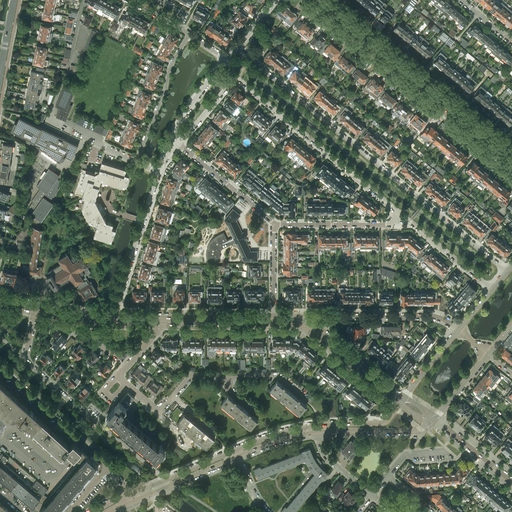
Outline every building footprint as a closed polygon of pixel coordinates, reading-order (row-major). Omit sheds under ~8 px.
[(95,0),(92,7),(98,9),(102,0),(95,0)] [(103,12),(109,1),(107,1),(106,0),(102,0),(98,9),(103,12)] [(216,2),(216,3),(213,8),(215,10),(217,7),(218,6),(217,6),(218,5),(217,4),(218,4),(221,1),(220,0),(217,0),(218,0),(216,0),(216,2)] [(377,0),(376,0),(367,0),(365,4),(367,6),(367,7),(370,9),(377,0)] [(380,12),(384,6),(386,4),(384,2),(382,4),(377,0),(370,9),(375,14),(378,10),(380,12)] [(445,1),(444,0),(437,0),(434,5),(438,9),(440,6),(445,1)] [(493,0),(487,0),(484,5),(486,6),(485,7),(487,9),(488,8),(488,9),(495,1),(493,0)] [(109,15),(115,4),(114,4),(114,3),(112,3),(109,1),(103,12),(109,15)] [(249,2),(249,1),(242,9),(243,11),(245,12),(253,19),(256,15),(255,14),(254,14),(251,11),(252,10),(250,9),(251,8),(247,4),(249,2)] [(450,5),(445,1),(440,6),(445,10),(450,5)] [(495,1),(488,9),(490,10),(490,11),(492,13),(499,5),(495,1)] [(409,3),(404,9),(410,13),(414,8),(409,3)] [(118,12),(121,8),(115,4),(109,15),(113,17),(117,19),(120,13),(118,12)] [(57,8),(45,5),(43,11),(56,14),(57,8)] [(454,8),(450,5),(445,10),(450,14),(454,8)] [(499,5),(492,13),(494,15),(495,14),(497,16),(503,8),(499,5)] [(197,20),(202,10),(203,10),(203,9),(197,6),(196,8),(196,9),(192,17),(197,20)] [(279,9),(276,13),(284,19),(291,11),(289,9),(289,8),(287,7),(286,7),(286,6),(282,11),(279,9)] [(388,20),(393,14),(384,6),(380,12),(382,14),(379,17),(384,22),(387,19),(388,20)] [(203,23),(209,11),(204,8),(203,9),(203,10),(202,10),(197,20),(203,23)] [(459,12),(454,8),(450,14),(454,18),(459,12)] [(503,8),(497,16),(497,17),(499,18),(500,18),(501,20),(508,12),(503,8)] [(56,14),(43,11),(42,17),(56,20),(58,14),(56,14)] [(123,23),(126,25),(132,14),(127,11),(122,20),(124,21),(123,23)] [(246,17),(244,14),(245,12),(243,11),(242,13),(239,11),(235,16),(243,22),(246,19),(245,18),(246,17)] [(291,11),(284,19),(291,25),(297,17),(295,16),(296,15),(295,15),(295,13),(294,12),(293,12),(291,11)] [(464,16),(459,12),(454,18),(459,22),(464,16)] [(511,15),(508,12),(501,20),(502,20),(502,21),(503,22),(504,22),(506,23),(511,16),(511,15)] [(133,14),(132,14),(126,25),(130,27),(131,25),(133,26),(138,17),(135,16),(135,15),(134,14),(133,14)] [(243,22),(235,16),(233,18),(230,16),(227,20),(235,27),(236,25),(238,26),(240,25),(241,26),(243,22)] [(464,26),(468,20),(464,16),(459,22),(457,25),(461,29),(464,26)] [(140,18),(138,17),(133,26),(135,27),(134,29),(138,31),(143,20),(143,19),(141,18),(140,18)] [(146,29),(149,23),(143,20),(138,31),(141,33),(145,34),(147,30),(146,29)] [(302,34),(303,33),(309,25),(306,23),(305,21),(304,22),(303,21),(302,23),(299,20),(294,25),(297,28),(296,29),(302,34)] [(209,35),(215,26),(216,25),(211,21),(209,25),(208,25),(206,29),(205,31),(207,32),(206,33),(209,35)] [(398,22),(393,29),(398,33),(404,27),(398,22)] [(39,26),(39,29),(52,32),(53,26),(41,24),(41,26),(39,26)] [(311,28),(309,25),(303,33),(305,34),(304,36),(307,39),(314,30),(313,29),(314,29),(312,27),(311,28)] [(474,34),(479,29),(474,25),(471,28),(470,27),(467,31),(473,36),(474,34)] [(215,26),(209,35),(213,37),(213,36),(215,37),(220,29),(215,26)] [(404,27),(398,33),(403,37),(408,30),(404,27)] [(407,41),(414,33),(414,32),(410,28),(408,30),(403,37),(407,41)] [(52,32),(39,29),(38,33),(39,34),(38,38),(41,39),(41,40),(43,40),(44,40),(44,39),(50,41),(52,32)] [(220,29),(215,37),(217,39),(216,39),(219,42),(225,33),(220,29)] [(483,32),(479,29),(474,34),(479,38),(483,32)] [(483,42),(488,36),(483,32),(479,38),(477,40),(482,44),(483,42)] [(170,33),(167,39),(174,44),(175,44),(177,40),(176,40),(178,38),(175,37),(176,36),(172,34),(172,35),(170,33)] [(225,33),(219,42),(223,44),(223,43),(225,44),(226,43),(229,39),(230,36),(225,33)] [(412,45),(417,38),(418,37),(414,33),(407,41),(412,45)] [(322,37),(320,35),(317,39),(314,37),(310,43),(314,47),(315,45),(318,48),(325,39),(324,39),(324,38),(323,37),(322,37)] [(493,40),(488,36),(483,42),(488,46),(493,40)] [(173,46),(174,44),(167,39),(164,37),(161,43),(164,44),(172,49),(173,47),(173,46)] [(417,38),(412,45),(416,48),(422,42),(417,38)] [(491,51),(497,44),(493,40),(488,46),(487,47),(491,51)] [(422,42),(416,48),(421,52),(427,46),(422,42)] [(324,51),(329,55),(335,47),(333,45),(331,44),(330,43),(326,48),(324,46),(319,52),(321,54),(324,51)] [(172,49),(164,44),(160,49),(168,54),(169,52),(171,51),(172,49)] [(432,48),(431,50),(428,47),(430,46),(428,44),(427,46),(421,52),(428,58),(435,50),(432,48)] [(495,56),(502,48),(497,44),(491,51),(491,52),(495,56)] [(338,54),(340,51),(339,51),(339,50),(338,49),(337,49),(335,47),(329,55),(334,59),(338,54)] [(167,58),(169,54),(168,54),(160,49),(158,48),(155,54),(157,55),(165,59),(166,58),(167,58)] [(506,52),(502,48),(495,56),(500,60),(506,52)] [(266,55),(264,57),(266,59),(269,62),(270,61),(275,54),(270,50),(268,52),(265,55),(266,55)] [(45,53),(35,51),(34,57),(44,59),(45,59),(46,53),(45,53)] [(438,67),(444,60),(446,57),(440,52),(434,59),(435,60),(433,62),(438,67)] [(511,56),(506,52),(500,60),(504,63),(506,61),(511,56)] [(275,54),(270,61),(271,63),(272,64),(274,66),(281,56),(277,53),(275,54)] [(281,56),(274,66),(276,67),(277,67),(279,69),(287,59),(282,55),(281,56)] [(341,64),(343,66),(348,61),(346,59),(345,58),(344,57),(343,57),(343,56),(342,57),(338,62),(337,64),(340,66),(341,64)] [(279,69),(278,70),(281,72),(282,72),(284,73),(286,75),(294,65),(287,59),(279,69)] [(444,60),(438,67),(444,71),(449,64),(444,60)] [(161,67),(162,65),(160,64),(160,63),(154,61),(154,62),(151,61),(149,67),(151,68),(160,71),(161,72),(162,68),(161,67)] [(350,72),(355,67),(353,65),(352,64),(351,63),(350,63),(348,61),(343,66),(342,68),(347,72),(348,71),(350,72)] [(449,75),(454,68),(455,67),(453,65),(452,66),(449,64),(444,71),(449,75)] [(292,82),(294,81),(300,73),(296,70),(297,68),(294,66),(287,75),(289,77),(291,79),(291,80),(292,82)] [(358,78),(362,73),(360,71),(360,70),(358,69),(357,68),(357,69),(355,67),(350,72),(352,74),(351,75),(354,78),(355,76),(358,78)] [(160,71),(151,68),(149,73),(158,77),(159,75),(159,74),(160,71)] [(454,68),(449,75),(454,79),(459,73),(454,68)] [(300,73),(294,81),(295,83),(298,86),(305,77),(307,75),(302,71),(300,73)] [(158,77),(149,73),(147,79),(155,82),(156,80),(157,80),(158,77)] [(364,74),(362,73),(358,78),(360,80),(358,81),(361,84),(367,77),(367,76),(367,75),(365,74),(364,74)] [(459,73),(454,79),(459,83),(464,77),(459,73)] [(40,78),(30,76),(29,82),(41,85),(41,82),(39,82),(40,78)] [(305,77),(298,86),(301,89),(301,88),(303,89),(310,81),(305,77)] [(464,77),(459,83),(464,87),(469,81),(464,77)] [(155,87),(156,83),(155,82),(147,79),(145,78),(143,84),(145,85),(153,88),(154,86),(155,87)] [(371,92),(372,90),(378,83),(375,81),(375,80),(374,79),(373,79),(373,78),(370,82),(368,80),(363,85),(366,87),(367,86),(370,89),(369,90),(371,92)] [(471,78),(469,81),(474,85),(471,89),(472,90),(478,83),(471,78)] [(314,91),(319,84),(318,83),(317,82),(316,82),(315,82),(314,82),(314,83),(313,83),(310,81),(303,89),(303,90),(305,92),(306,92),(308,93),(310,91),(312,89),(314,91)] [(471,89),(474,85),(469,81),(464,87),(469,92),(471,89)] [(379,96),(384,90),(382,89),(382,88),(383,87),(382,86),(381,84),(380,85),(378,83),(372,90),(379,96)] [(63,86),(55,106),(60,107),(56,117),(65,121),(72,105),(69,104),(75,90),(72,89),(73,87),(69,85),(68,87),(63,86)] [(485,94),(487,91),(481,85),(478,88),(479,90),(474,96),(479,100),(485,94)] [(38,90),(28,88),(26,94),(39,97),(39,94),(37,94),(38,90)] [(150,96),(151,94),(148,93),(149,92),(145,91),(145,92),(142,91),(140,90),(137,96),(148,100),(149,101),(151,97),(150,96)] [(317,102),(319,102),(325,94),(320,90),(315,96),(316,97),(315,99),(316,100),(316,101),(317,102)] [(383,105),(391,96),(388,94),(387,92),(386,92),(384,90),(379,96),(381,98),(380,99),(382,101),(381,103),(383,105)] [(242,102),(245,98),(242,96),(242,95),(238,92),(238,93),(236,91),(231,97),(241,105),(242,105),(243,103),(243,102),(242,102)] [(484,105),(490,98),(491,96),(492,94),(487,91),(485,94),(479,100),(484,105)] [(325,94),(319,102),(320,104),(323,107),(330,98),(325,94)] [(147,103),(148,100),(137,96),(135,101),(147,106),(148,104),(147,103)] [(393,98),(392,98),(391,96),(383,105),(386,107),(387,105),(390,108),(391,106),(393,108),(397,102),(395,101),(396,100),(395,100),(395,99),(394,98),(393,98)] [(330,98),(323,107),(326,109),(328,110),(335,102),(336,101),(335,100),(334,101),(330,98)] [(490,98),(484,105),(489,109),(495,102),(490,98)] [(35,102),(25,100),(24,106),(36,108),(37,106),(35,105),(35,102)] [(146,108),(147,106),(135,101),(133,107),(144,111),(145,109),(146,108)] [(236,108),(228,101),(226,103),(225,103),(224,104),(224,105),(224,106),(232,112),(232,113),(234,115),(239,109),(237,107),(236,108)] [(337,115),(344,107),(336,101),(335,102),(328,110),(328,111),(329,112),(331,112),(332,113),(334,111),(335,113),(337,115)] [(405,108),(403,106),(402,105),(401,104),(400,104),(399,104),(397,102),(393,108),(395,109),(394,111),(397,113),(398,112),(400,114),(405,108)] [(495,102),(489,109),(494,113),(499,106),(495,102)] [(499,117),(504,110),(506,108),(501,104),(499,106),(494,113),(499,117)] [(342,122),(349,114),(351,112),(345,106),(337,116),(340,118),(339,119),(341,120),(341,121),(342,122)] [(143,116),(145,112),(144,111),(133,107),(131,113),(136,115),(135,116),(139,117),(139,116),(141,117),(142,115),(143,116)] [(407,110),(405,108),(400,114),(399,115),(404,119),(402,122),(404,124),(407,121),(412,114),(409,112),(409,111),(408,110),(407,110)] [(254,123),(255,122),(262,114),(260,112),(260,111),(258,109),(257,110),(255,112),(252,110),(249,115),(244,120),(246,121),(247,121),(247,122),(248,122),(249,121),(250,121),(250,120),(254,123)] [(229,116),(221,110),(217,114),(227,122),(230,118),(231,118),(233,116),(230,114),(229,116)] [(504,110),(499,117),(504,121),(510,115),(504,110)] [(413,113),(412,114),(407,121),(409,122),(409,121),(412,124),(410,126),(413,128),(414,125),(421,118),(418,116),(417,114),(416,115),(415,114),(414,115),(413,113)] [(217,114),(213,119),(222,127),(227,122),(217,114)] [(264,115),(262,114),(255,122),(260,126),(267,117),(264,115)] [(347,127),(354,118),(349,114),(342,122),(343,122),(345,124),(344,125),(347,127)] [(67,140),(19,117),(16,125),(14,124),(12,130),(25,137),(25,138),(42,151),(43,151),(45,152),(45,153),(48,154),(48,155),(51,156),(51,157),(54,158),(53,159),(54,160),(54,159),(57,160),(56,161),(57,162),(57,161),(60,163),(62,158),(64,158),(65,156),(71,159),(78,145),(70,142),(69,141),(68,142),(67,141),(67,140)] [(267,117),(260,126),(265,130),(267,127),(267,128),(269,125),(269,124),(271,122),(269,120),(269,119),(267,117)] [(354,118),(347,127),(350,129),(351,129),(352,130),(358,122),(354,118)] [(423,120),(421,118),(414,125),(419,130),(420,129),(422,131),(425,127),(423,125),(425,122),(425,121),(423,120)] [(126,126),(137,130),(138,130),(139,126),(138,126),(139,123),(137,123),(137,122),(133,120),(133,121),(131,120),(130,123),(128,122),(126,126)] [(366,128),(358,122),(352,130),(353,130),(353,131),(354,132),(355,132),(356,133),(357,132),(361,135),(366,128)] [(209,123),(205,128),(214,135),(214,136),(218,131),(218,130),(217,130),(217,129),(216,129),(212,126),(212,125),(210,124),(209,123)] [(137,130),(126,126),(126,125),(124,131),(135,135),(136,133),(136,132),(137,130)] [(272,139),(280,129),(278,127),(279,127),(276,125),(276,126),(276,125),(269,133),(267,136),(271,140),(272,139)] [(424,134),(429,138),(436,130),(431,126),(426,131),(424,134)] [(203,131),(201,133),(211,141),(213,139),(212,138),(214,135),(205,128),(204,128),(203,130),(203,131)] [(282,131),(280,129),(272,139),(274,140),(273,141),(277,145),(283,138),(282,137),(285,133),(285,132),(283,130),(282,131)] [(366,142),(367,142),(373,134),(367,129),(362,134),(365,137),(363,139),(365,140),(365,141),(366,142)] [(438,132),(436,130),(429,138),(433,142),(440,134),(438,133),(438,132)] [(135,135),(124,131),(123,131),(121,136),(122,137),(132,141),(133,138),(134,138),(135,135)] [(198,137),(197,138),(204,143),(207,146),(211,141),(201,133),(200,135),(199,135),(197,136),(198,137)] [(373,134),(367,142),(369,144),(368,144),(371,147),(378,138),(373,134)] [(441,135),(440,134),(433,142),(438,146),(445,137),(442,135),(441,135)] [(132,141),(122,137),(121,140),(122,141),(121,144),(124,144),(124,145),(127,147),(127,146),(130,147),(131,145),(132,145),(133,141),(132,141)] [(447,139),(445,137),(438,146),(442,150),(449,142),(447,140),(447,139)] [(200,148),(204,143),(197,138),(193,142),(194,142),(194,144),(195,145),(196,145),(200,148)] [(289,151),(290,150),(296,142),(294,141),(294,140),(293,138),(292,139),(291,138),(291,139),(290,139),(288,142),(285,140),(280,147),(283,149),(285,147),(289,151)] [(378,138),(371,147),(374,149),(375,148),(376,150),(383,142),(378,138)] [(391,145),(385,140),(383,142),(376,150),(376,151),(378,152),(379,152),(380,153),(382,151),(385,153),(391,145)] [(294,154),(301,146),(299,145),(299,144),(297,142),(297,143),(296,142),(290,150),(289,151),(288,153),(293,157),(294,154)] [(451,143),(449,142),(442,150),(447,153),(454,145),(451,143)] [(454,145),(447,153),(452,157),(458,149),(456,148),(456,147),(454,145)] [(301,146),(294,154),(299,158),(306,150),(304,149),(304,148),(302,146),(301,146)] [(460,151),(458,149),(452,157),(456,161),(463,153),(460,150),(460,151)] [(259,153),(267,159),(269,156),(261,150),(259,153)] [(302,164),(304,162),(311,154),(310,154),(308,152),(307,150),(306,150),(299,158),(297,161),(302,164)] [(390,162),(391,162),(397,154),(392,150),(387,155),(388,156),(387,158),(388,160),(388,161),(390,162)] [(220,164),(226,156),(222,152),(219,156),(218,155),(217,157),(218,157),(215,160),(218,162),(217,162),(220,164)] [(317,161),(315,160),(313,159),(315,157),(314,156),(315,155),(313,154),(312,154),(311,153),(311,154),(304,162),(307,164),(305,166),(310,170),(317,161)] [(463,153),(456,161),(461,165),(463,162),(468,156),(463,153)] [(397,154),(391,162),(391,163),(392,164),(393,164),(395,165),(397,163),(398,164),(402,159),(402,158),(397,154)] [(226,156),(220,164),(222,166),(224,168),(225,168),(231,160),(226,156)] [(183,170),(189,164),(181,158),(179,161),(179,160),(176,164),(183,170)] [(405,174),(411,166),(413,164),(406,158),(401,165),(402,167),(403,168),(401,170),(403,172),(403,173),(404,174),(405,174)] [(231,160),(225,168),(225,169),(227,170),(228,170),(230,172),(236,164),(231,160)] [(466,170),(471,173),(478,165),(474,161),(471,165),(470,165),(466,170)] [(9,164),(0,162),(0,169),(8,170),(9,164)] [(102,162),(99,169),(96,168),(95,170),(94,170),(93,172),(82,169),(75,194),(85,197),(82,208),(89,222),(95,223),(96,223),(97,226),(96,226),(94,235),(111,241),(114,233),(112,233),(113,231),(115,232),(116,229),(112,228),(113,223),(106,221),(103,215),(105,214),(100,204),(97,203),(95,199),(101,179),(109,182),(110,182),(110,184),(126,189),(129,180),(126,179),(126,177),(128,178),(129,175),(125,174),(126,169),(102,162)] [(183,170),(176,164),(174,166),(173,166),(172,168),(172,169),(182,178),(186,172),(183,170)] [(236,164),(230,172),(229,172),(232,174),(235,176),(237,173),(238,172),(239,171),(239,172),(241,170),(240,169),(241,168),(236,164)] [(321,177),(329,168),(326,166),(325,166),(323,165),(319,170),(316,168),(312,174),(314,176),(316,174),(318,175),(319,175),(321,177)] [(481,167),(478,165),(471,173),(476,177),(482,169),(481,168),(481,167)] [(411,166),(405,174),(407,175),(406,176),(409,178),(416,170),(411,166)] [(41,221),(48,211),(53,204),(50,201),(59,188),(57,188),(61,182),(57,179),(59,175),(49,168),(37,185),(40,188),(31,201),(33,201),(29,207),(33,210),(31,214),(41,221)] [(329,168),(321,177),(324,179),(323,180),(325,182),(333,173),(331,172),(332,170),(329,168)] [(484,171),(482,169),(476,177),(480,181),(487,173),(485,171),(484,171)] [(416,170),(409,178),(412,181),(413,180),(414,181),(420,173),(416,170)] [(244,184),(246,186),(254,177),(251,175),(253,173),(251,172),(242,181),(244,183),(244,184)] [(334,174),(333,173),(325,182),(327,183),(328,182),(331,185),(338,176),(335,173),(334,174)] [(420,173),(414,181),(414,182),(416,183),(417,183),(418,185),(420,182),(421,183),(425,179),(423,177),(423,176),(420,173)] [(487,173),(480,181),(485,185),(491,177),(490,176),(490,175),(487,173)] [(179,188),(181,180),(173,175),(172,179),(171,179),(171,178),(169,178),(168,178),(166,184),(174,187),(179,188)] [(252,189),(259,180),(260,179),(256,175),(254,177),(246,186),(249,189),(250,188),(252,189)] [(453,175),(448,180),(454,184),(458,179),(453,175)] [(338,176),(331,185),(333,187),(333,188),(335,189),(342,180),(341,179),(341,178),(338,176)] [(493,179),(491,177),(485,185),(489,189),(496,180),(494,178),(493,179)] [(203,190),(209,181),(208,180),(208,179),(206,178),(205,178),(200,183),(198,181),(194,185),(197,188),(198,186),(203,190)] [(256,194),(263,185),(265,182),(261,179),(260,179),(259,180),(252,189),(254,191),(253,192),(256,194)] [(343,181),(342,180),(335,189),(337,191),(337,190),(340,192),(347,183),(345,181),(343,181)] [(499,182),(496,180),(489,189),(494,193),(501,185),(499,183),(499,182)] [(211,183),(209,181),(203,190),(207,194),(214,185),(214,184),(212,183),(211,183)] [(428,193),(429,193),(435,186),(432,183),(432,184),(430,182),(426,187),(427,188),(425,190),(426,191),(427,192),(428,193)] [(350,186),(347,183),(340,192),(343,195),(346,192),(350,196),(355,190),(352,187),(351,188),(350,187),(350,186)] [(173,190),(174,187),(166,184),(165,185),(164,187),(165,188),(164,190),(174,193),(175,191),(173,190)] [(212,197),(219,189),(217,188),(217,187),(215,185),(214,186),(214,185),(207,194),(206,196),(210,199),(212,197)] [(263,185),(256,194),(259,196),(261,197),(269,188),(266,186),(266,187),(263,185)] [(503,186),(501,185),(494,193),(499,196),(506,188),(503,186)] [(435,186),(429,193),(431,195),(430,196),(433,198),(440,190),(435,186)] [(269,188),(261,197),(263,198),(262,199),(265,202),(273,193),(273,192),(269,188)] [(506,188),(499,196),(503,200),(502,202),(505,204),(509,199),(506,197),(508,196),(508,195),(510,192),(506,188)] [(0,198),(5,201),(8,193),(0,189),(0,198)] [(221,191),(219,189),(212,197),(217,201),(223,193),(223,192),(221,190),(221,191)] [(176,194),(174,193),(164,190),(163,192),(162,193),(162,195),(162,196),(173,199),(174,199),(176,194)] [(440,190),(433,198),(436,200),(438,201),(445,193),(440,190)] [(224,193),(223,193),(217,201),(221,205),(228,197),(226,195),(226,194),(225,193),(224,193)] [(273,193),(265,202),(268,204),(269,203),(270,205),(278,196),(276,194),(275,195),(273,193)] [(445,193),(438,201),(438,202),(440,203),(442,204),(444,202),(445,203),(449,198),(447,196),(445,193)] [(359,207),(366,198),(364,196),(363,196),(361,195),(359,197),(357,196),(352,203),(354,204),(355,203),(359,207)] [(171,205),(173,199),(162,196),(160,202),(161,202),(161,203),(163,203),(164,203),(171,205)] [(278,196),(270,205),(272,206),(271,207),(274,209),(278,204),(281,200),(279,198),(280,197),(278,196)] [(230,198),(228,197),(221,205),(219,207),(226,213),(234,204),(231,202),(233,201),(232,200),(232,199),(231,198),(230,198)] [(369,200),(366,198),(359,207),(364,211),(371,203),(369,201),(369,200)] [(278,204),(274,209),(277,212),(278,211),(279,212),(279,213),(280,214),(283,214),(283,213),(283,205),(284,202),(281,200),(278,204)] [(452,213),(459,205),(454,201),(453,202),(449,206),(450,207),(448,210),(450,211),(450,212),(451,213),(452,213)] [(14,214),(20,206),(15,202),(11,207),(10,207),(8,210),(14,214)] [(191,206),(199,213),(201,211),(191,203),(191,206)] [(371,203),(364,211),(369,215),(371,212),(372,213),(374,214),(376,212),(377,212),(378,212),(378,211),(379,210),(379,209),(378,209),(379,208),(372,203),(371,203)] [(459,205),(452,213),(453,213),(453,214),(454,215),(455,215),(456,216),(458,214),(459,215),(463,210),(464,209),(459,205)] [(158,211),(157,212),(156,215),(155,216),(155,217),(155,218),(155,219),(168,223),(171,211),(168,210),(162,208),(159,207),(158,209),(157,209),(157,210),(158,211)] [(242,232),(241,232),(236,220),(240,215),(233,209),(224,219),(233,237),(227,240),(223,232),(218,235),(214,237),(211,240),(209,243),(207,247),(206,251),(206,255),(206,259),(214,257),(215,259),(220,257),(220,255),(220,254),(220,253),(220,251),(221,250),(221,249),(222,248),(224,248),(235,242),(244,260),(257,260),(257,251),(250,251),(244,238),(246,238),(243,232),(242,232)] [(466,225),(467,225),(475,215),(471,211),(470,212),(468,210),(462,217),(464,218),(464,219),(465,219),(463,222),(464,223),(464,224),(466,225)] [(499,223),(503,218),(498,214),(494,219),(499,223)] [(475,215),(467,225),(468,226),(468,227),(471,229),(480,219),(475,215)] [(30,220),(31,219),(30,220),(17,234),(16,238),(26,240),(30,220)] [(480,219),(471,229),(474,232),(474,231),(476,233),(484,223),(480,219)] [(484,223),(476,233),(478,235),(480,236),(482,234),(483,234),(484,236),(490,229),(487,226),(487,225),(484,223)] [(154,226),(153,226),(152,230),(165,234),(167,228),(155,224),(154,226)] [(36,266),(42,230),(42,229),(32,228),(26,264),(23,263),(21,272),(29,273),(32,273),(32,274),(40,275),(41,266),(36,266)] [(165,234),(152,230),(150,234),(152,234),(151,236),(158,239),(158,240),(163,241),(165,234)] [(304,233),(301,233),(301,234),(297,234),(297,238),(298,238),(298,241),(301,241),(301,244),(307,244),(307,240),(309,240),(309,234),(304,234),(304,233)] [(490,245),(491,245),(497,237),(492,233),(491,234),(487,238),(489,239),(487,241),(488,243),(488,244),(490,245)] [(315,248),(315,254),(318,254),(318,248),(324,248),(324,235),(324,234),(318,234),(318,242),(315,242),(315,248)] [(360,245),(360,234),(356,234),(356,235),(354,235),(354,243),(351,243),(351,261),(355,261),(355,259),(355,252),(354,252),(354,249),(357,247),(360,247),(360,245)] [(377,238),(377,236),(377,235),(375,235),(375,234),(371,234),(371,249),(375,249),(375,250),(380,250),(380,238),(377,238)] [(392,234),(388,234),(388,235),(386,235),(386,239),(383,239),(383,246),(386,246),(392,246),(392,234)] [(410,235),(404,235),(404,244),(408,244),(409,244),(414,239),(411,236),(410,235)] [(497,237),(491,245),(492,246),(492,247),(495,249),(502,241),(497,237)] [(17,239),(17,243),(20,244),(19,250),(23,251),(25,241),(17,239)] [(414,239),(409,244),(407,247),(412,251),(419,242),(416,240),(414,239)] [(149,243),(148,243),(147,247),(157,250),(159,244),(149,241),(149,243)] [(502,241),(495,249),(498,252),(498,251),(500,252),(506,245),(502,241)] [(421,249),(423,247),(421,245),(422,245),(419,242),(412,251),(410,252),(415,256),(418,259),(424,252),(421,249)] [(506,245),(500,252),(500,253),(501,254),(502,254),(504,256),(506,253),(507,254),(511,250),(511,249),(506,245)] [(158,257),(160,251),(157,250),(147,247),(145,253),(158,257)] [(187,263),(187,255),(184,255),(184,249),(178,249),(178,255),(177,255),(177,263),(187,263)] [(156,264),(158,257),(145,253),(143,257),(145,257),(144,259),(147,260),(147,262),(152,263),(156,264)] [(431,253),(430,254),(429,255),(428,254),(423,259),(424,259),(423,260),(428,264),(434,256),(434,255),(433,254),(432,254),(431,253)] [(80,275),(82,268),(86,266),(84,263),(85,262),(84,261),(83,261),(81,257),(79,258),(78,258),(78,257),(77,257),(78,259),(76,260),(74,256),(70,258),(67,254),(58,259),(61,263),(59,270),(55,273),(56,275),(56,276),(58,280),(59,280),(60,282),(65,279),(72,281),(74,285),(83,280),(83,279),(80,275)] [(431,270),(440,259),(437,256),(436,257),(434,256),(428,264),(426,266),(431,270)] [(436,274),(444,264),(442,262),(443,262),(440,259),(431,270),(436,274)] [(49,274),(46,276),(54,288),(57,287),(59,290),(59,289),(72,281),(65,279),(60,282),(59,280),(58,280),(56,276),(56,275),(55,273),(59,270),(61,263),(48,271),(47,271),(49,274)] [(142,266),(141,266),(140,270),(150,273),(151,269),(154,270),(155,267),(146,264),(146,265),(142,264),(142,266)] [(447,270),(446,269),(448,267),(446,266),(446,265),(445,264),(444,264),(436,274),(441,278),(442,276),(443,275),(447,270)] [(95,289),(91,281),(89,282),(85,275),(86,274),(88,273),(90,271),(86,266),(82,268),(80,275),(83,279),(85,278),(86,280),(78,285),(79,286),(77,287),(78,289),(77,290),(79,292),(78,292),(80,294),(81,296),(81,297),(83,300),(84,301),(85,300),(85,301),(88,299),(92,296),(92,297),(98,293),(95,289)] [(0,282),(5,283),(8,269),(3,268),(2,274),(1,278),(0,282)] [(13,270),(8,269),(5,283),(10,284),(13,270)] [(19,272),(13,270),(10,284),(15,285),(16,282),(17,282),(18,278),(17,278),(19,272)] [(150,273),(140,270),(138,274),(139,274),(139,276),(142,277),(145,278),(148,279),(150,273)] [(454,272),(450,276),(445,283),(450,287),(455,280),(459,284),(463,279),(459,276),(458,275),(457,273),(456,274),(454,272)] [(476,290),(470,285),(467,283),(463,288),(464,289),(473,296),(475,293),(475,292),(476,290)] [(184,299),(184,289),(181,289),(182,287),(178,287),(178,285),(174,285),(173,286),(173,289),(174,290),(175,290),(175,295),(174,295),(173,296),(173,299),(174,300),(175,300),(175,301),(176,301),(177,301),(177,302),(178,302),(179,302),(179,301),(180,301),(181,301),(181,300),(182,300),(183,300),(184,300),(184,299)] [(239,301),(239,294),(241,294),(241,287),(236,287),(236,290),(233,290),(233,302),(237,302),(237,301),(239,301)] [(299,290),(292,290),(292,301),(295,301),(295,302),(298,302),(298,301),(300,301),(300,297),(301,297),(301,293),(303,293),(303,288),(299,288),(299,290)] [(330,288),(330,291),(327,291),(327,302),(329,302),(330,302),(333,302),(333,299),(333,293),(335,293),(335,288),(330,288)] [(244,298),(244,301),(247,301),(248,302),(249,302),(250,301),(251,301),(251,290),(245,290),(245,289),(243,289),(243,294),(244,294),(244,298)] [(473,296),(464,289),(460,293),(468,300),(470,298),(471,298),(473,296)] [(133,290),(133,291),(133,296),(131,296),(131,298),(131,300),(133,300),(133,302),(137,302),(137,300),(139,300),(140,291),(133,290)] [(283,290),(283,296),(285,296),(285,301),(286,301),(286,302),(289,302),(289,301),(292,301),(292,290),(283,290)] [(164,291),(158,291),(157,300),(159,300),(159,302),(164,302),(164,301),(166,301),(167,291),(164,291)] [(265,291),(257,291),(257,301),(257,302),(260,302),(260,301),(263,301),(263,298),(264,298),(264,294),(265,294),(265,291)] [(433,304),(433,298),(434,298),(434,304),(437,304),(437,298),(437,292),(430,292),(430,293),(426,293),(426,304),(430,304),(433,304)] [(468,300),(460,293),(456,298),(465,305),(467,303),(467,302),(468,300)] [(465,305),(456,298),(452,302),(461,309),(462,307),(463,307),(465,305)] [(461,309),(452,302),(451,301),(447,306),(457,314),(461,309)] [(365,334),(365,326),(353,326),(353,327),(352,327),(351,327),(350,327),(350,328),(349,328),(349,329),(348,330),(348,331),(348,332),(349,332),(349,333),(350,334),(360,343),(363,339),(361,337),(360,336),(361,334),(365,334)] [(392,335),(392,333),(392,326),(384,326),(380,326),(380,335),(384,335),(392,335)] [(426,333),(422,338),(430,345),(431,344),(433,342),(434,340),(426,333)] [(67,339),(61,334),(57,339),(56,339),(53,342),(54,343),(52,345),(58,349),(67,339)] [(250,337),(246,337),(246,338),(244,338),(244,341),(243,341),(243,345),(242,345),(241,353),(247,353),(247,349),(250,349),(250,337)] [(264,345),(264,341),(263,341),(263,339),(260,339),(260,337),(257,338),(257,339),(256,339),(257,351),(265,351),(265,345),(264,345)] [(170,338),(166,338),(166,340),(163,340),(163,342),(161,342),(161,347),(163,349),(170,349),(170,338)] [(216,351),(216,338),(210,338),(210,339),(208,339),(208,343),(210,343),(210,346),(207,346),(207,353),(208,353),(208,354),(213,354),(214,353),(214,351),(216,351)] [(236,338),(229,338),(229,351),(232,351),(232,349),(236,349),(236,343),(237,343),(237,339),(236,339),(236,338)] [(279,349),(279,338),(278,338),(276,338),(275,338),(275,339),(273,339),(273,346),(269,345),(269,349),(271,349),(271,352),(276,352),(276,351),(279,351),(279,349)] [(288,338),(287,338),(286,338),(286,339),(285,339),(285,349),(289,349),(293,350),(297,341),(292,341),(292,339),(289,339),(289,338),(288,338)] [(430,345),(422,338),(418,342),(426,349),(428,347),(429,347),(430,346),(430,345)] [(370,346),(369,348),(370,349),(369,350),(369,352),(370,352),(371,352),(374,354),(380,347),(372,340),(368,344),(370,346)] [(300,344),(299,343),(297,341),(293,350),(297,352),(300,355),(307,347),(307,346),(307,345),(305,344),(304,344),(302,342),(300,344)] [(511,352),(511,345),(506,341),(498,351),(502,354),(506,349),(509,351),(510,350),(511,352)] [(426,349),(418,342),(414,347),(422,354),(423,354),(425,352),(425,351),(426,349)] [(75,347),(72,350),(76,353),(75,353),(78,356),(74,360),(76,363),(83,355),(80,353),(84,349),(82,348),(83,347),(80,344),(76,348),(75,347)] [(380,347),(374,354),(374,355),(376,357),(377,357),(379,358),(385,350),(381,346),(380,347)] [(309,348),(307,347),(300,355),(305,359),(312,351),(312,349),(310,348),(309,348)] [(422,354),(414,347),(410,352),(418,359),(420,357),(421,357),(422,355),(422,354)] [(506,349),(502,354),(507,359),(511,353),(511,352),(510,350),(509,351),(506,349)] [(162,355),(157,350),(156,351),(155,351),(154,350),(153,352),(150,355),(158,363),(161,359),(160,358),(162,355)] [(385,350),(379,358),(381,360),(380,361),(383,363),(383,362),(384,363),(391,354),(385,350)] [(312,360),(317,355),(315,353),(315,352),(313,351),(312,351),(305,359),(303,361),(311,368),(315,363),(313,361),(312,360)] [(99,357),(94,352),(91,356),(90,355),(85,360),(91,366),(96,361),(95,361),(99,357)] [(122,360),(128,354),(126,352),(123,355),(122,354),(120,356),(117,353),(116,355),(122,360)] [(41,361),(42,362),(45,364),(47,361),(49,363),(52,360),(46,355),(45,357),(42,354),(39,358),(42,360),(41,361)] [(406,356),(402,361),(410,368),(412,366),(412,367),(415,363),(406,356)] [(410,368),(402,361),(398,366),(406,373),(407,371),(408,372),(411,368),(410,368)] [(108,362),(106,364),(103,368),(102,367),(99,370),(102,373),(104,376),(110,369),(109,368),(111,365),(108,362)] [(323,375),(331,367),(330,366),(330,365),(329,364),(328,364),(326,362),(321,368),(319,366),(315,371),(319,375),(321,373),(323,375)] [(137,379),(144,372),(146,370),(140,364),(139,366),(131,375),(133,377),(134,376),(137,379)] [(53,372),(55,374),(58,377),(65,369),(60,365),(58,367),(55,370),(53,372)] [(396,365),(392,369),(394,371),(394,372),(399,376),(399,375),(402,378),(402,377),(403,378),(406,375),(405,374),(406,373),(398,366),(397,366),(396,365)] [(334,368),(332,367),(331,367),(323,375),(328,380),(329,378),(335,371),(333,369),(334,368)] [(487,372),(485,374),(492,379),(496,374),(496,372),(495,371),(493,372),(492,371),(489,369),(489,370),(488,370),(487,371),(487,372)] [(346,379),(344,377),(342,376),(342,375),(337,370),(336,371),(335,371),(329,378),(338,385),(338,384),(340,386),(346,379)] [(143,386),(151,377),(148,374),(148,375),(144,372),(137,379),(141,383),(141,384),(143,386)] [(75,384),(78,381),(79,379),(73,374),(71,376),(68,379),(69,380),(66,384),(69,387),(70,386),(72,387),(75,384)] [(482,378),(481,379),(488,384),(490,381),(493,384),(495,382),(493,380),(492,379),(485,374),(483,376),(482,378)] [(151,377),(143,386),(145,388),(146,387),(150,390),(156,383),(153,380),(153,379),(151,377)] [(479,382),(477,384),(487,392),(489,390),(485,387),(488,384),(481,379),(480,379),(479,381),(479,382)] [(283,386),(280,384),(276,381),(269,389),(273,392),(274,392),(280,397),(280,398),(284,401),(291,393),(284,388),(285,387),(283,385),(283,386)] [(42,421),(0,382),(0,428),(1,429),(2,429),(6,424),(8,426),(9,424),(16,417),(21,422),(32,432),(42,421)] [(156,383),(150,390),(154,393),(153,394),(155,396),(163,387),(161,385),(160,386),(156,383)] [(487,392),(477,384),(475,386),(473,387),(473,388),(473,389),(477,393),(479,394),(482,391),(485,394),(487,392)] [(359,390),(353,385),(348,390),(346,388),(342,392),(345,395),(346,394),(351,399),(359,390)] [(78,395),(79,396),(83,399),(90,391),(87,388),(86,388),(85,387),(83,390),(82,389),(79,393),(78,395)] [(366,397),(359,390),(351,399),(357,403),(358,402),(361,399),(363,401),(366,397)] [(128,392),(120,401),(119,401),(114,406),(115,407),(107,417),(106,418),(156,461),(158,459),(157,458),(165,450),(162,447),(163,446),(160,444),(158,446),(123,416),(124,415),(123,412),(123,411),(134,398),(128,392)] [(298,399),(291,393),(284,401),(288,405),(289,404),(295,410),(299,414),(306,406),(299,400),(300,399),(298,398),(298,399)] [(236,401),(235,400),(234,401),(227,395),(220,403),(225,407),(225,406),(232,411),(231,412),(235,416),(236,415),(242,407),(236,402),(236,401)] [(374,403),(372,401),(374,398),(372,396),(370,399),(366,397),(363,401),(361,399),(358,402),(357,403),(356,404),(360,408),(362,405),(365,408),(366,408),(367,408),(368,407),(369,407),(370,406),(371,406),(374,403)] [(480,401),(474,396),(473,397),(470,400),(476,405),(480,401)] [(493,397),(489,402),(495,406),(498,402),(493,397)] [(461,403),(457,408),(458,410),(456,412),(460,415),(463,417),(469,409),(470,408),(467,406),(468,406),(464,403),(463,404),(461,403)] [(242,407),(236,415),(235,416),(240,419),(247,424),(246,425),(250,428),(257,420),(251,415),(251,414),(249,412),(249,413),(242,407)] [(198,425),(193,420),(184,413),(176,422),(191,434),(198,425)] [(479,419),(477,416),(478,415),(476,413),(468,422),(470,423),(473,426),(479,419)] [(479,419),(473,426),(476,429),(477,429),(478,430),(486,421),(483,419),(482,421),(479,419)] [(60,437),(42,421),(32,432),(50,448),(60,437)] [(214,438),(208,433),(198,425),(191,434),(207,447),(214,438)] [(489,441),(499,429),(493,425),(489,429),(484,436),(486,438),(489,441)] [(500,438),(503,435),(504,434),(499,429),(489,441),(492,443),(492,442),(495,445),(500,438)] [(71,455),(78,447),(73,443),(70,446),(60,437),(50,448),(65,462),(71,455)] [(508,438),(501,446),(503,447),(501,450),(503,451),(503,452),(505,454),(511,446),(511,444),(510,443),(511,441),(508,438)] [(350,459),(360,448),(350,440),(344,447),(341,445),(338,449),(350,459)] [(98,465),(86,454),(84,453),(81,449),(78,447),(71,455),(73,458),(74,458),(75,457),(78,460),(80,461),(69,473),(64,479),(59,486),(48,498),(37,511),(38,511),(57,511),(82,483),(98,465)] [(315,458),(313,453),(312,452),(311,452),(309,448),(302,451),(303,453),(260,470),(258,467),(254,469),(257,478),(307,459),(310,464),(314,470),(317,473),(286,510),(284,507),(281,511),(293,511),(321,478),(324,480),(327,477),(326,476),(327,475),(326,474),(327,473),(323,470),(324,469),(323,468),(320,465),(319,464),(317,462),(316,460),(315,458)] [(1,453),(0,454),(0,479),(10,468),(5,463),(8,459),(1,453)] [(460,468),(458,467),(455,471),(456,482),(459,481),(462,483),(466,479),(463,477),(468,471),(466,470),(467,469),(463,465),(460,468)] [(10,468),(0,479),(0,480),(11,489),(21,477),(22,478),(24,475),(21,473),(19,476),(10,468)] [(409,470),(405,474),(407,475),(406,477),(412,482),(411,483),(416,487),(419,487),(419,486),(418,474),(414,471),(413,472),(409,470)] [(473,486),(480,478),(478,477),(477,477),(473,473),(469,478),(466,482),(470,486),(471,485),(473,486)] [(21,477),(11,489),(22,498),(31,486),(22,478),(21,477)] [(482,480),(480,478),(473,486),(475,488),(475,489),(477,491),(484,483),(482,481),(482,480)] [(37,480),(31,486),(37,491),(42,485),(37,480)] [(339,490),(343,485),(338,481),(331,489),(329,491),(337,497),(341,492),(339,490)] [(486,484),(484,483),(477,491),(479,493),(480,492),(482,494),(489,486),(486,484)] [(31,486),(22,498),(33,507),(44,494),(48,490),(42,485),(37,491),(31,486)] [(491,488),(489,486),(482,494),(484,495),(483,496),(486,498),(493,490),(491,488)] [(494,491),(493,490),(486,498),(488,500),(489,499),(491,501),(497,493),(495,491),(494,491)] [(354,494),(351,492),(350,493),(348,491),(345,495),(342,492),(337,498),(343,503),(344,501),(349,506),(357,496),(356,496),(357,495),(355,493),(354,494)] [(500,495),(497,493),(491,501),(493,503),(492,504),(494,506),(501,497),(500,496),(500,495)] [(37,511),(48,498),(44,494),(33,507),(37,511)] [(439,494),(429,495),(429,498),(431,499),(434,498),(436,503),(441,507),(446,500),(439,494)] [(503,499),(501,497),(494,506),(497,507),(500,508),(506,500),(504,498),(503,499)] [(446,500),(441,507),(445,511),(451,504),(446,500)] [(502,511),(508,511),(511,508),(511,507),(510,506),(510,505),(509,503),(509,502),(506,500),(500,508),(502,510),(501,511),(502,511)]
